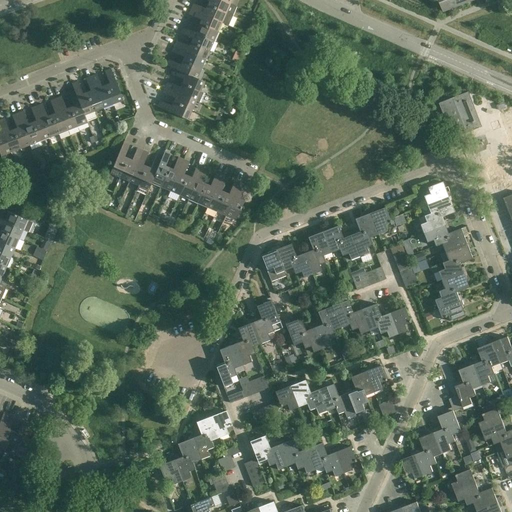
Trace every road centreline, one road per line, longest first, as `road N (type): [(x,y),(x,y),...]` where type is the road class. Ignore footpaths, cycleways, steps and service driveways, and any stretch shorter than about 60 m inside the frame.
road 1 (residential): [(179,361),(188,365),(208,349),(265,237),(440,166),(459,176),(511,308)]
road 2 (residential): [(365,511),(438,348),(511,315)]
road 3 (residential): [(254,172),(151,123),(127,58)]
road 4 (residential): [(511,88),(345,14)]
road 5 (residential): [(0,90),(104,49),(118,48),(127,58)]
